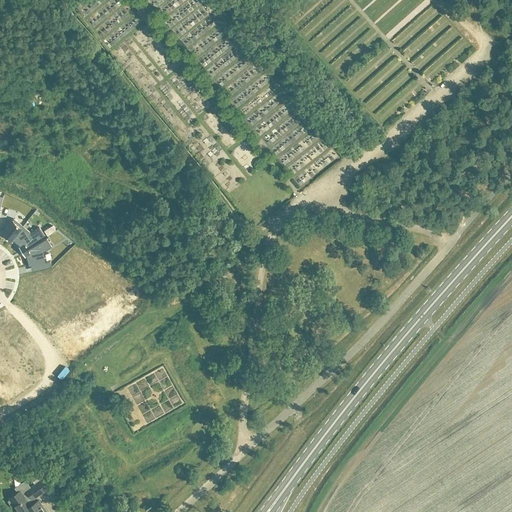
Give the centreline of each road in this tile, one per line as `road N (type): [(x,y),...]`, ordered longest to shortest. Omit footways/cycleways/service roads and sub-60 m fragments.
road 1 (primary): [(266,511),(511,216)]
road 2 (track): [(275,228),(244,229),(60,0)]
road 3 (unclassified): [(453,238),(344,360),(242,453)]
road 4 (residential): [(0,412),(62,365),(0,293)]
